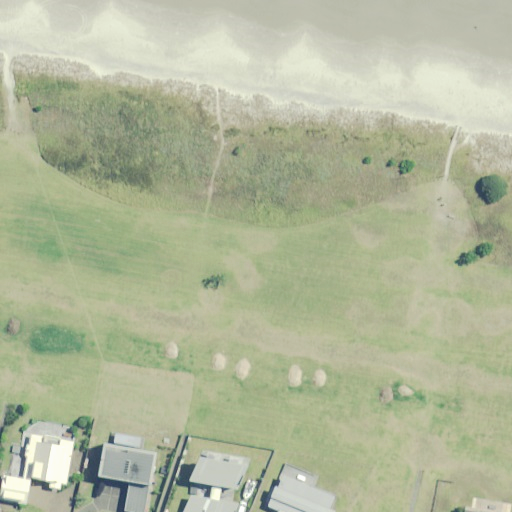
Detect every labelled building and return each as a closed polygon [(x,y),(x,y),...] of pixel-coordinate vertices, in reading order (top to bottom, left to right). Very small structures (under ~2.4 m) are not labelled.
[(180,435),(173,433),(169,448),(176,450),(180,435)] [(57,483),(64,441),(29,435),(21,478),(2,475),(0,488),(0,499),(25,504),(30,479),(49,482),(57,483)] [(57,483),(49,482),(48,488),(64,491),(72,442),(64,441),(57,483)] [(143,511),(153,455),(104,447),(99,477),(129,482),(123,511),(125,511),(143,511)] [(186,496),(183,511),(232,511),(234,505),(218,502),(219,487),(238,491),(243,467),(231,464),(233,457),(197,450),(190,481),(210,486),(209,501),(186,496)] [(312,475),(284,464),(267,507),(277,511),(276,511),(332,511),(328,510),(333,497),(307,487),(312,475)]
